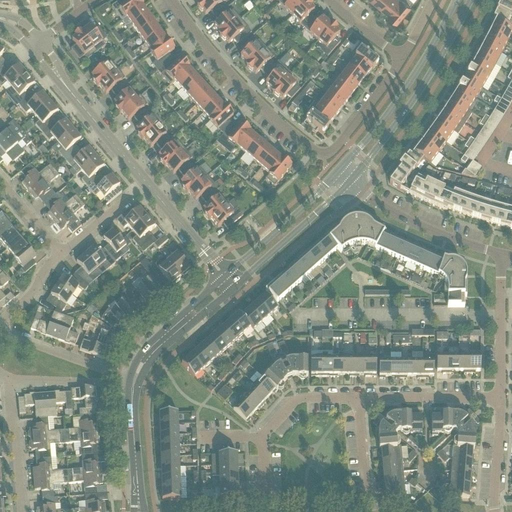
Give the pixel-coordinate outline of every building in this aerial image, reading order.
[(123,0),(121,0),(111,7),(115,12),(121,21),(143,6),(138,0),(131,0),(126,4),(123,0)] [(221,4),(225,1),(224,0),(207,0),(197,7),(201,13),(203,11),(205,15),(210,12),(214,17),(225,9),(221,4)] [(303,0),(283,0),(279,4),(292,17),(308,1),(307,1),(306,3),(303,0)] [(385,0),(379,7),(380,8),(387,14),(387,15),(399,0),(385,0)] [(396,22),(412,2),(409,0),(399,0),(387,15),(396,22)] [(311,8),(312,6),(308,1),(292,17),(304,29),(314,19),(310,15),(314,11),(311,8)] [(505,27),(511,13),(511,7),(504,3),(502,6),(500,5),(493,18),(496,19),(494,22),(505,28),(505,27)] [(142,7),(143,7),(143,6),(121,21),(122,21),(126,18),(132,27),(148,15),(142,7)] [(233,11),(229,14),(225,9),(214,17),(219,23),(214,27),(221,35),(219,36),(220,37),(240,20),(233,11)] [(149,16),(148,15),(132,27),(139,36),(154,24),(149,16)] [(332,25),(331,26),(322,19),(318,24),(314,19),(304,29),(318,41),(332,25)] [(240,20),(220,37),(224,42),(225,41),(228,44),(233,40),(237,45),(247,36),(251,33),(247,28),(240,20)] [(511,30),(505,27),(505,28),(494,22),(491,29),(492,30),(490,34),(507,43),(511,32),(511,30)] [(160,33),(154,24),(139,36),(145,44),(161,33),(160,33)] [(336,31),(337,29),(332,25),(318,41),(331,53),(340,43),(335,39),(339,34),(336,31)] [(99,28),(94,32),(90,27),(81,34),(80,32),(96,53),(105,46),(102,43),(107,39),(99,28)] [(87,60),(96,53),(80,32),(74,36),(76,38),(72,41),(76,46),(71,49),(79,60),(84,56),(87,60)] [(161,34),(161,33),(145,44),(151,53),(150,53),(150,54),(168,42),(167,41),(167,42),(161,34)] [(501,55),(507,43),(490,34),(487,39),(486,39),(483,45),(501,55)] [(245,53),(240,58),(248,66),(246,67),(266,49),(259,41),(255,44),(251,40),(241,49),(245,53)] [(168,42),(150,54),(156,62),(152,65),(157,72),(172,60),(168,55),(174,51),(168,42)] [(376,56),(372,53),(360,43),(351,54),(373,71),(378,64),(373,60),(376,56)] [(494,66),(501,55),(483,45),(479,52),(480,52),(478,57),(494,66)] [(270,61),(274,58),(266,49),(246,67),(251,72),(252,71),(255,74),(260,70),(265,75),(274,66),(270,61)] [(372,71),(373,71),(351,54),(344,64),(364,80),(365,79),(371,70),(372,71)] [(329,60),(325,65),(331,69),(338,59),(336,58),(333,55),(329,60)] [(488,78),(494,66),(478,57),(475,62),(474,61),(470,67),(488,78)] [(96,73),(91,77),(94,81),(93,82),(97,87),(118,70),(111,62),(107,65),(103,60),(92,69),(96,73)] [(176,65),(172,60),(157,72),(170,86),(189,68),(181,60),(176,65)] [(274,66),(265,75),(270,80),(266,85),(273,92),(272,93),(272,94),(287,78),(288,78),(291,74),(278,62),(274,66)] [(364,80),(344,64),(337,73),(357,89),(357,88),(364,80)] [(23,70),(20,66),(19,67),(10,74),(6,70),(0,74),(0,87),(1,88),(6,84),(11,89),(27,76),(25,74),(26,73),(25,72),(23,70)] [(481,89),(488,78),(470,67),(467,74),(468,75),(465,79),(481,89)] [(189,69),(189,68),(170,86),(174,82),(181,90),(195,77),(189,69)] [(121,82),(125,79),(118,70),(97,87),(97,88),(99,86),(106,95),(111,91),(115,95),(125,87),(121,82)] [(357,90),(357,89),(337,73),(329,83),(350,99),(350,98),(356,89),(357,90)] [(29,77),(28,78),(27,76),(11,89),(15,95),(11,98),(18,106),(29,97),(25,93),(34,85),(35,84),(32,80),(30,78),(29,77)] [(202,84),(195,77),(181,90),(188,98),(203,85),(202,84)] [(291,100),(300,90),(288,78),(287,78),(272,94),(277,98),(279,97),(282,100),(286,95),(291,100)] [(475,100),(481,89),(465,79),(462,84),(461,83),(458,89),(475,100)] [(511,80),(511,82),(503,96),(501,100),(498,105),(489,119),(486,123),(483,128),(474,141),(471,145),(468,150),(463,157),(467,160),(474,163),(484,148),(492,137),(500,125),(508,112),(511,105),(511,80)] [(349,99),(350,99),(329,83),(322,92),(342,108),(343,108),(343,107),(349,99)] [(203,85),(188,98),(196,106),(210,93),(203,85)] [(140,97),(136,100),(125,87),(115,95),(119,100),(114,104),(117,107),(115,109),(120,114),(140,97)] [(455,96),(452,101),(468,111),(470,113),(477,102),(475,100),(458,89),(456,88),(452,95),(455,96)] [(342,109),(342,108),(322,92),(322,93),(327,96),(320,105),(315,102),(335,118),(335,117),(342,108),(342,109)] [(217,100),(210,93),(196,106),(203,114),(217,101),(217,100)] [(46,97),(43,94),(42,94),(33,102),(29,97),(18,106),(25,115),(29,111),(34,117),(50,104),(48,102),(49,101),(48,100),(47,97),(46,97)] [(143,109),(147,106),(140,97),(120,114),(121,113),(128,121),(133,117),(137,122),(147,113),(143,109)] [(218,101),(217,101),(203,114),(210,121),(209,122),(210,122),(225,108),(224,108),(218,101)] [(294,101),(291,105),(291,106),(296,109),(299,105),(294,101)] [(448,104),(444,111),(460,122),(464,125),(472,114),(470,113),(468,111),(452,101),(449,105),(448,104)] [(335,118),(315,102),(307,111),(329,128),(329,127),(328,127),(335,118)] [(52,105),(51,105),(50,104),(34,117),(39,122),(35,126),(42,134),(52,125),(48,120),(57,113),(58,112),(55,108),(53,106),(52,105)] [(293,114),(296,110),(291,106),(288,111),(293,114)] [(228,121),(233,116),(225,108),(210,122),(217,131),(218,130),(223,135),(232,126),(228,121)] [(323,135),(329,128),(307,111),(307,112),(311,115),(303,125),(315,135),(318,131),(323,135)] [(440,118),(438,122),(453,133),(457,136),(464,125),(460,122),(444,111),(439,117),(440,118)] [(155,115),(151,118),(147,113),(137,122),(141,127),(136,131),(139,134),(138,135),(142,141),(162,123),(155,115)] [(70,125),(66,121),(65,122),(56,130),(52,125),(42,134),(49,142),(53,139),(57,144),(73,131),(71,129),(72,128),(71,127),(72,127),(70,125)] [(445,143),(453,133),(438,122),(435,126),(434,126),(429,132),(445,143)] [(159,127),(163,124),(162,123),(142,141),(144,140),(151,148),(155,144),(159,149),(170,140),(159,127)] [(236,148),(250,132),(241,125),(237,130),(232,126),(223,135),(228,140),(227,141),(236,148)] [(21,130),(16,134),(11,128),(0,137),(18,158),(24,153),(17,145),(22,142),(26,146),(31,142),(21,130)] [(76,132),(74,133),(73,131),(57,144),(62,150),(58,153),(65,161),(75,152),(72,148),(81,140),(82,139),(78,135),(77,133),(76,133),(76,132)] [(249,133),(250,132),(236,148),(237,148),(245,154),(258,139),(257,139),(249,133)] [(438,154),(445,143),(429,132),(425,138),(426,138),(423,143),(438,154)] [(12,163),(18,158),(0,137),(0,163),(3,161),(1,159),(5,155),(12,163)] [(258,140),(258,139),(245,154),(253,161),(266,147),(258,140)] [(177,142),(174,145),(170,140),(159,149),(163,153),(159,157),(161,161),(160,162),(164,167),(185,150),(177,142)] [(429,165),(438,154),(423,143),(419,147),(418,146),(414,152),(423,159),(423,160),(429,165)] [(273,153),(266,147),(253,161),(261,168),(274,153),(273,153)] [(93,152),(90,149),(89,149),(88,150),(88,149),(79,157),(75,152),(65,161),(72,170),(76,166),(81,172),(96,159),(94,157),(96,156),(95,155),(93,152)] [(185,150),(164,167),(165,168),(166,166),(173,175),(178,171),(182,175),(192,167),(188,162),(192,159),(185,150)] [(423,160),(423,159),(414,152),(411,156),(409,154),(403,161),(415,170),(423,160)] [(274,154),(274,153),(261,168),(269,175),(265,179),(266,180),(283,160),(282,160),(274,154)] [(99,160),(98,161),(96,159),(81,172),(85,177),(81,181),(88,189),(99,180),(95,175),(104,168),(105,167),(102,163),(100,161),(99,160)] [(274,187),(291,167),(283,160),(266,180),(274,187)] [(407,180),(415,170),(403,161),(398,167),(401,169),(398,173),(407,180)] [(49,165),(38,175),(30,165),(20,173),(26,180),(21,184),(28,192),(54,171),(49,165)] [(187,194),(207,177),(200,169),(196,172),(192,167),(182,175),(186,180),(181,184),(184,187),(182,189),(187,194)] [(47,185),(58,175),(54,171),(28,192),(35,201),(40,196),(46,203),(57,194),(55,195),(47,185)] [(407,180),(398,173),(389,184),(400,190),(409,195),(414,185),(414,184),(407,180)] [(102,185),(99,180),(88,189),(95,197),(99,194),(108,204),(121,193),(118,188),(119,186),(118,184),(119,183),(118,182),(116,180),(113,176),(112,177),(111,177),(102,185)] [(454,184),(456,177),(451,176),(448,181),(454,184)] [(187,194),(188,193),(195,201),(200,197),(204,202),(215,193),(221,188),(216,183),(214,185),(207,177),(187,194)] [(418,199),(426,182),(417,178),(414,184),(414,185),(409,195),(418,199)] [(427,204),(435,186),(426,182),(418,199),(427,204)] [(437,208),(444,190),(435,186),(427,204),(437,208)] [(453,194),(452,194),(444,190),(437,208),(446,212),(447,209),(453,194)] [(456,213),(463,195),(454,191),(452,194),(453,194),(447,209),(456,213)] [(209,221),(226,207),(215,193),(204,202),(208,207),(203,211),(206,214),(205,215),(209,221)] [(60,201),(61,199),(57,194),(46,203),(52,210),(47,215),(54,223),(80,201),(75,195),(64,205),(60,201)] [(466,216),(472,198),(463,195),(456,213),(466,216)] [(476,220),(481,201),(472,198),(466,216),(476,220)] [(73,216),(84,206),(80,201),(54,223),(61,231),(66,227),(72,234),(81,227),(73,216)] [(485,223),(491,204),(481,201),(476,220),(485,223)] [(495,225),(500,207),(491,204),(485,223),(495,225)] [(226,207),(209,221),(211,220),(218,228),(223,224),(227,229),(231,225),(231,226),(243,216),(236,209),(231,213),(226,207)] [(505,228),(509,209),(500,207),(495,225),(505,228)] [(144,212),(140,209),(139,210),(139,209),(130,217),(126,212),(116,221),(123,230),(127,226),(132,232),(147,219),(145,217),(146,216),(146,215),(144,212)] [(10,223),(9,220),(7,218),(0,224),(0,239),(15,228),(14,227),(12,230),(10,227),(11,226),(10,223)] [(150,220),(149,221),(147,219),(132,232),(136,237),(132,241),(139,249),(150,240),(146,235),(155,228),(156,227),(152,223),(153,223),(151,221),(150,220)] [(353,219),(352,220),(350,220),(349,221),(347,222),(345,223),(344,224),(327,238),(327,237),(328,236),(327,236),(324,238),(265,291),(276,303),(336,251),(337,250),(341,253),(344,251),(346,250),(347,249),(349,248),(352,247),(354,246),(356,246),(357,246),(359,246),(360,246),(363,246),(366,246),(367,247),(370,247),(372,248),(438,277),(439,278),(440,278),(441,279),(442,280),(443,281),(444,282),(445,283),(446,285),(446,287),(447,287),(447,289),(447,290),(447,292),(447,307),(464,307),(464,297),(465,297),(466,297),(466,277),(466,276),(466,274),(465,273),(465,271),(464,269),(463,269),(462,267),(461,266),(460,265),(459,264),(458,264),(456,263),(455,262),(443,258),(443,259),(444,259),(443,260),(432,256),(425,253),(415,249),(405,244),(398,241),(390,237),(384,234),(385,233),(385,232),(365,221),(363,220),(362,220),(360,220),(359,219),(357,219),(355,219),(353,219)] [(18,233),(15,229),(15,228),(0,239),(0,242),(6,250),(20,239),(19,239),(17,237),(18,236),(18,233)] [(113,232),(103,240),(108,246),(104,249),(106,253),(115,263),(123,256),(129,251),(126,248),(119,239),(113,232)] [(157,250),(168,241),(164,236),(154,245),(153,245),(157,250)] [(23,241),(22,242),(20,239),(6,250),(14,259),(30,246),(28,244),(26,242),(24,241),(23,241)] [(153,245),(154,245),(150,240),(139,249),(143,253),(153,245)] [(32,248),(30,246),(14,259),(22,269),(21,270),(24,274),(36,265),(32,260),(35,258),(33,255),(34,254),(34,253),(33,250),(32,248)] [(106,253),(101,257),(94,248),(85,255),(97,270),(102,266),(105,269),(109,266),(110,267),(115,263),(104,249),(106,253)] [(190,270),(190,269),(173,250),(170,253),(173,257),(168,262),(180,277),(182,276),(183,277),(184,276),(187,274),(190,271),(190,270)] [(88,277),(97,270),(85,255),(76,263),(84,272),(78,277),(85,284),(88,287),(93,283),(88,277)] [(159,262),(155,265),(171,285),(172,286),(176,283),(178,281),(179,280),(179,279),(180,277),(168,262),(164,258),(159,262)] [(165,283),(158,275),(155,271),(149,277),(150,278),(143,284),(155,298),(163,292),(160,287),(165,283)] [(0,291),(0,289),(9,282),(2,274),(0,275),(0,304),(3,308),(14,299),(10,294),(5,298),(0,291)] [(63,277),(57,286),(73,297),(79,287),(81,289),(85,284),(78,277),(73,284),(70,281),(63,277)] [(412,277),(410,283),(420,286),(422,279),(412,277)] [(147,305),(155,298),(143,284),(136,291),(133,288),(129,293),(126,289),(126,290),(129,293),(139,305),(144,301),(147,305)] [(67,306),(73,297),(57,286),(50,296),(61,303),(56,309),(62,313),(66,306),(67,306)] [(139,305),(129,293),(126,290),(121,294),(121,297),(124,299),(117,305),(129,320),(137,313),(134,309),(139,305)] [(278,309),(265,295),(265,296),(257,303),(269,317),(277,310),(278,309)] [(261,324),(269,317),(257,303),(249,310),(261,324)] [(121,327),(129,320),(117,305),(110,311),(108,309),(101,320),(113,329),(115,326),(118,327),(120,325),(121,327)] [(86,312),(93,317),(97,311),(90,306),(86,312)] [(261,324),(249,310),(241,317),(250,328),(253,331),(261,324)] [(49,325),(34,320),(30,330),(45,335),(45,336),(55,340),(63,316),(54,313),(49,325)] [(241,317),(238,314),(230,321),(242,335),(250,328),(241,317)] [(69,332),(73,320),(63,316),(55,340),(65,343),(74,346),(78,335),(69,332)] [(242,335),(230,321),(222,329),(234,342),(242,335)] [(234,342),(222,329),(214,336),(226,349),(234,342)] [(108,332),(104,331),(101,330),(95,345),(83,340),(79,351),(102,359),(106,349),(105,349),(109,340),(106,338),(108,332)] [(226,349),(214,336),(206,343),(218,357),(226,349)] [(394,338),(393,338),(393,346),(401,346),(401,338),(394,338)] [(218,357),(206,343),(198,350),(210,364),(218,357)] [(210,364),(198,350),(190,357),(202,371),(210,364)] [(448,374),(448,355),(436,355),(436,372),(442,372),(442,375),(446,374),(448,374)] [(458,372),(458,355),(448,355),(448,374),(449,374),(453,375),(453,372),(458,372)] [(469,374),(469,355),(458,355),(458,372),(463,372),(464,375),(467,374),(469,374)] [(480,372),(480,355),(469,355),(469,374),(471,374),(475,375),(475,372),(480,372)] [(322,378),(322,356),(316,356),(316,358),(310,358),(310,378),(322,378)] [(327,358),(327,356),(322,356),(322,378),(332,378),(332,358),(327,358)] [(343,375),(343,356),(338,356),(338,358),(332,358),(332,378),(337,378),(337,375),(343,375)] [(349,358),(349,356),(343,356),(343,375),(349,375),(349,378),(354,378),(354,358),(349,358)] [(365,375),(365,356),(359,356),(359,358),(354,358),(354,378),(359,378),(359,375),(365,375)] [(376,356),(365,356),(365,375),(371,376),(371,378),(376,378),(376,356)] [(202,371),(190,357),(182,364),(181,364),(194,378),(202,371)] [(307,378),(308,360),(293,360),(284,363),(279,365),(271,372),(264,379),(263,378),(262,378),(277,391),(283,384),(287,379),(291,377),(297,377),(297,378),(307,378)] [(390,377),(390,360),(379,360),(379,379),(381,379),(385,380),(385,377),(390,377)] [(401,379),(401,360),(390,360),(390,377),(395,377),(395,380),(399,379),(401,379)] [(412,377),(412,360),(401,360),(401,379),(403,379),(406,380),(407,377),(412,377)] [(422,379),(422,360),(412,360),(412,377),(416,377),(417,380),(420,379),(422,379)] [(433,377),(433,360),(422,360),(422,379),(424,379),(428,380),(428,377),(433,377)] [(244,371),(249,365),(244,361),(240,366),(244,371)] [(273,395),(277,391),(262,378),(259,382),(257,380),(253,384),(268,398),(272,393),(273,395)] [(231,388),(236,383),(232,379),(227,384),(231,388)] [(264,402),(268,398),(253,384),(250,388),(251,390),(248,394),(262,407),(265,404),(264,402)] [(224,402),(232,394),(225,387),(217,395),(224,402)] [(95,399),(96,399),(95,388),(70,390),(71,401),(84,400),(85,409),(85,410),(96,409),(95,399)] [(65,393),(55,394),(55,393),(44,394),(46,419),(47,419),(56,418),(55,405),(65,404),(65,393)] [(36,420),(46,419),(44,394),(34,395),(34,396),(24,397),(25,407),(35,407),(36,420)] [(259,411),(262,407),(248,394),(244,398),(242,396),(239,400),(253,414),(257,409),(259,411)] [(249,418),(253,414),(239,400),(235,404),(237,406),(233,410),(247,423),(251,420),(249,418)] [(178,425),(177,414),(177,413),(159,414),(159,415),(159,420),(159,425),(178,425)] [(401,433),(410,432),(410,415),(397,415),(394,416),(392,416),(389,417),(387,419),(386,420),(382,425),(380,427),(379,430),(378,432),(378,435),(378,436),(379,449),(400,447),(396,447),(395,438),(395,436),(398,432),(401,432),(401,433)] [(421,417),(415,417),(415,415),(410,415),(410,432),(410,434),(416,434),(416,437),(421,437),(421,417)] [(443,434),(443,432),(443,415),(438,415),(438,417),(431,417),(431,437),(437,437),(437,434),(443,434)] [(461,416),(458,415),(455,415),(453,415),(443,415),(443,432),(452,432),(454,432),(458,435),(458,438),(457,438),(456,447),(453,447),(453,448),(472,449),(474,449),(475,435),(475,432),(474,429),(473,427),(471,425),(467,420),(465,418),(463,417),(461,416)] [(73,430),(64,431),(64,438),(98,435),(97,424),(96,424),(91,425),(91,422),(88,422),(88,416),(84,416),(79,416),(79,419),(80,423),(78,423),(79,430),(73,430)] [(29,432),(28,433),(28,437),(29,438),(30,438),(31,440),(64,438),(64,431),(54,432),(53,418),(47,419),(46,419),(36,420),(36,421),(36,429),(30,430),(30,432),(29,432)] [(178,435),(178,425),(159,425),(160,436),(178,435)] [(93,446),(99,446),(98,435),(64,438),(65,444),(80,443),(80,450),(79,450),(79,457),(93,455),(93,446)] [(178,446),(178,435),(160,436),(160,447),(178,446)] [(30,443),(29,444),(29,448),(30,449),(31,449),(31,451),(34,451),(38,451),(39,460),(51,459),(56,458),(55,445),(65,444),(64,438),(31,440),(31,442),(30,443)] [(179,457),(178,446),(160,447),(160,458),(179,457)] [(380,462),(402,460),(400,447),(379,449),(379,450),(381,450),(381,456),(380,456),(380,462)] [(472,456),(472,449),(453,448),(452,460),(473,461),(473,456),(472,456)] [(101,464),(94,465),(93,455),(79,457),(81,457),(82,470),(67,471),(68,478),(102,475),(101,464)] [(237,466),(237,455),(218,455),(218,456),(219,466),(237,466)] [(179,468),(179,457),(160,458),(161,468),(179,468)] [(36,469),(33,470),(34,480),(68,478),(67,471),(57,472),(56,458),(51,459),(39,460),(39,469),(36,469)] [(383,474),(403,472),(402,460),(380,462),(381,467),(382,467),(383,474)] [(472,467),(473,461),(452,460),(451,472),(470,474),(471,467),(472,467)] [(237,477),(237,466),(219,466),(219,477),(237,477)] [(179,479),(179,468),(161,468),(161,479),(179,479)] [(383,487),(404,485),(403,472),(383,474),(384,481),(382,481),(383,487)] [(470,481),(470,474),(451,472),(450,485),(471,486),(471,481),(470,481)] [(96,486),(102,486),(102,475),(68,478),(68,484),(83,483),(84,496),(97,495),(107,494),(96,494),(96,486)] [(238,487),(237,477),(219,477),(219,488),(238,487)] [(53,486),(68,484),(68,478),(34,480),(35,491),(41,491),(42,500),(57,498),(54,498),(53,486)] [(180,489),(179,479),(161,479),(162,490),(180,489)] [(386,500),(405,498),(404,485),(383,487),(383,493),(385,492),(386,500)] [(470,492),(471,486),(450,485),(449,498),(468,499),(469,492),(470,492)] [(219,488),(213,488),(214,499),(220,499),(238,499),(238,498),(238,487),(219,488)] [(180,500),(180,489),(162,490),(162,501),(180,501),(180,500)] [(97,504),(97,502),(97,495),(84,496),(85,502),(78,503),(78,510),(70,511),(104,511),(104,504),(97,504)] [(43,509),(36,509),(36,511),(70,511),(60,511),(60,505),(58,505),(57,498),(42,500),(43,509)]
